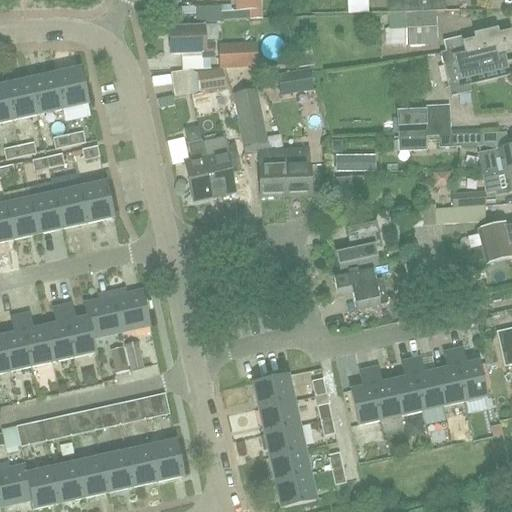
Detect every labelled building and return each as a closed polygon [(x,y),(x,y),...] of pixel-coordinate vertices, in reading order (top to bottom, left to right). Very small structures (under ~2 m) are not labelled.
[(261,20),(260,4),(259,0),(234,0),(235,12),(249,12),(250,21),(261,20)] [(373,17),(372,0),(351,1),(352,18),(373,17)] [(384,0),(388,13),(444,12),(441,0),(384,0)] [(196,25),(220,24),(220,7),(195,8),(196,25)] [(436,18),(445,17),(445,12),(388,15),(388,31),(384,31),(385,48),(405,47),(436,45),(436,18)] [(202,59),(215,59),(214,44),(205,44),(204,27),(169,29),(170,56),(201,54),(202,59)] [(438,55),(439,60),(511,45),(507,27),(442,44),(444,53),(438,55)] [(504,61),(511,59),(511,46),(511,45),(439,60),(445,84),(458,81),(460,87),(508,75),(504,61)] [(257,68),(256,47),(219,48),(219,70),(257,68)] [(295,52),(299,70),(313,66),(310,49),(295,52)] [(199,93),(225,89),(222,70),(196,74),(199,93)] [(276,75),(279,97),(314,92),(310,70),(276,75)] [(55,77),(62,111),(88,105),(80,71),(55,77)] [(62,111),(55,77),(30,83),(38,117),(62,111)] [(38,117),(30,83),(5,88),(13,122),(38,117)] [(262,87),(256,88),(256,91),(232,96),(235,112),(234,112),(242,150),(267,145),(258,101),(264,100),(262,87)] [(0,125),(13,122),(5,88),(0,89),(0,125)] [(424,107),(396,109),(397,134),(426,132),(424,107)] [(317,157),(331,155),(323,110),(308,112),(317,157)] [(71,148),(85,145),(82,133),(68,137),(71,148)] [(450,137),(450,136),(438,136),(438,137),(438,139),(413,140),(414,151),(438,149),(450,148),(451,149),(482,147),(482,135),(450,137)] [(71,148),(68,137),(52,140),(55,151),(71,148)] [(214,196),(205,160),(201,142),(188,145),(190,157),(195,156),(196,161),(185,163),(194,201),(214,196)] [(19,148),(21,159),(36,156),(33,144),(19,148)] [(226,157),(237,154),(235,145),(223,148),(224,155),(205,160),(214,196),(234,192),(226,157)] [(21,159),(19,148),(3,151),(6,162),(21,159)] [(84,162),(99,159),(97,148),(81,151),(84,162)] [(501,173),(511,170),(511,148),(497,151),(501,173)] [(286,197),(311,195),(309,166),(307,166),(306,150),(281,152),(283,164),(286,197)] [(283,164),(281,152),(257,153),(260,198),(286,197),(283,164)] [(49,170),(64,167),(61,156),(46,159),(49,170)] [(374,158),(337,159),(337,174),(374,174),(374,158)] [(49,170),(46,159),(31,162),(34,174),(49,170)] [(0,180),(15,178),(12,167),(0,169),(0,180)] [(495,197),(511,193),(511,170),(501,173),(481,177),(485,196),(494,194),(495,197)] [(79,191),(87,226),(113,220),(105,185),(79,191)] [(87,226),(79,191),(55,196),(62,231),(87,226)] [(451,196),(451,197),(452,209),(484,208),(485,208),(484,194),(451,196)] [(62,231),(55,196),(30,202),(38,237),(62,231)] [(38,237),(30,202),(5,207),(13,242),(38,237)] [(0,245),(13,242),(5,207),(0,208),(0,245)] [(333,249),(339,272),(339,273),(370,265),(370,267),(378,265),(374,248),(380,247),(374,222),(342,229),(346,246),(333,249)] [(473,264),(485,261),(486,265),(511,258),(511,253),(511,251),(511,250),(511,223),(477,232),(478,235),(466,238),(473,264)] [(339,273),(339,272),(331,273),(337,298),(351,295),(356,312),(387,305),(381,280),(374,282),(370,267),(370,265),(339,273)] [(120,334),(150,327),(142,293),(127,297),(126,292),(111,295),(120,334)] [(120,334),(111,295),(98,298),(99,303),(84,306),(87,320),(86,321),(91,340),(120,334)] [(94,354),(91,340),(86,321),(76,323),(72,307),(61,309),(72,359),(94,354)] [(72,359),(61,309),(53,311),(57,327),(44,331),(51,364),(72,359)] [(51,364),(44,331),(34,333),(30,316),(19,319),(30,369),(51,364)] [(30,369),(19,319),(11,321),(14,337),(2,340),(9,373),(30,369)] [(495,369),(504,367),(504,369),(511,367),(511,329),(496,334),(501,355),(493,357),(495,369)] [(0,375),(9,373),(2,340),(0,339),(0,375)] [(111,352),(109,352),(115,375),(128,372),(121,343),(109,346),(111,352)] [(124,346),(126,352),(130,372),(143,369),(137,344),(124,346)] [(464,404),(486,399),(478,366),(465,369),(461,352),(452,354),(464,404)] [(464,404),(452,354),(443,357),(447,373),(435,376),(443,409),(464,404)] [(443,409),(435,376),(423,379),(419,361),(410,364),(421,414),(443,409)] [(421,414),(410,364),(400,366),(403,382),(392,385),(400,419),(421,414)] [(400,419),(392,385),(380,388),(376,371),(367,373),(379,424),(400,419)] [(379,424),(367,373),(359,375),(362,392),(349,396),(357,429),(379,424)] [(258,411),(293,403),(288,378),(252,386),(258,411)] [(315,398),(326,395),(323,381),(312,383),(315,398)] [(143,421),(169,416),(164,395),(139,401),(143,421)] [(315,398),(321,423),(332,420),(326,395),(315,398)] [(293,403),(258,411),(263,436),(299,428),(293,403)] [(119,427),(127,425),(123,405),(114,406),(119,427)] [(107,451),(103,430),(98,410),(86,413),(91,433),(95,432),(99,453),(107,451)] [(91,433),(86,413),(65,417),(69,438),(91,433)] [(332,420),(321,423),(324,437),(335,435),(332,420)] [(45,443),(53,441),(49,421),(40,423),(45,443)] [(16,429),(20,448),(20,449),(29,447),(24,426),(16,428),(16,429)] [(299,428),(263,436),(269,460),(305,452),(299,428)] [(6,451),(20,448),(16,429),(2,432),(6,451)] [(148,449),(156,484),(183,478),(175,443),(148,449)] [(131,490),(156,484),(148,449),(123,454),(131,490)] [(305,452),(269,460),(274,485),(310,477),(305,452)] [(105,496),(131,490),(123,454),(97,460),(105,496)] [(331,472),(343,469),(339,455),(328,457),(331,472)] [(79,501),(105,496),(97,460),(71,466),(79,501)] [(0,507),(25,502),(17,468),(8,470),(7,466),(0,467),(0,507)] [(53,507),(79,501),(71,466),(45,471),(53,507)] [(45,471),(26,476),(23,467),(17,468),(25,502),(31,501),(33,511),(53,507),(45,471)] [(343,469),(331,472),(335,487),(346,484),(343,469)] [(310,477),(274,485),(280,510),(316,502),(310,477)] [(356,504),(370,501),(368,491),(354,494),(356,504)] [(480,511),(494,508),(492,499),(478,501),(480,511)]
